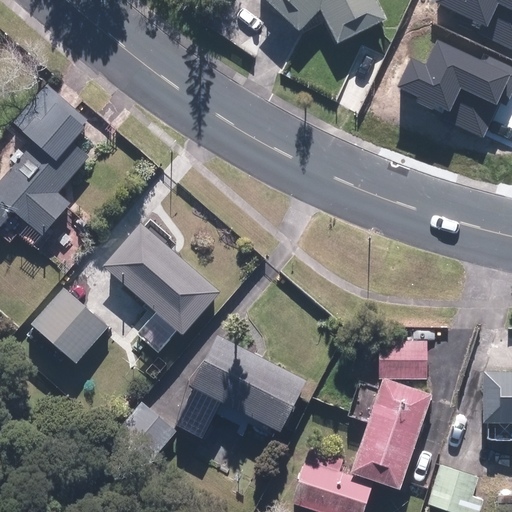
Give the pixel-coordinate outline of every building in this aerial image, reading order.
[(331,0),(343,28),(384,11),(379,0),(288,0),(307,20),(328,0),(331,0)] [(511,2),(494,0),(460,0),(450,68),(471,71),(475,45),(511,51),(511,2)] [(92,117),(49,83),(22,116),(33,125),(16,147),(22,152),(0,179),(0,211),(7,217),(15,207),(42,228),(71,192),(61,184),(91,147),(77,136),(92,117)] [(123,176),(109,164),(93,183),(107,195),(123,176)] [(230,281),(147,215),(111,260),(194,326),(230,281)] [(110,317),(67,283),(38,321),(81,354),(110,317)] [(221,331),(198,382),(284,420),(307,369),(221,331)] [(376,347),(375,374),(423,377),(425,350),(376,347)] [(511,368),(488,368),(487,419),(511,419),(511,368)] [(363,463),(317,449),(303,496),(356,511),(371,511),(381,479),(404,486),(433,388),(389,375),(363,463)] [(183,426),(147,398),(124,427),(160,455),(183,426)] [(478,472),(445,463),(434,503),(468,511),(483,511),(489,493),(474,489),(478,472)]
